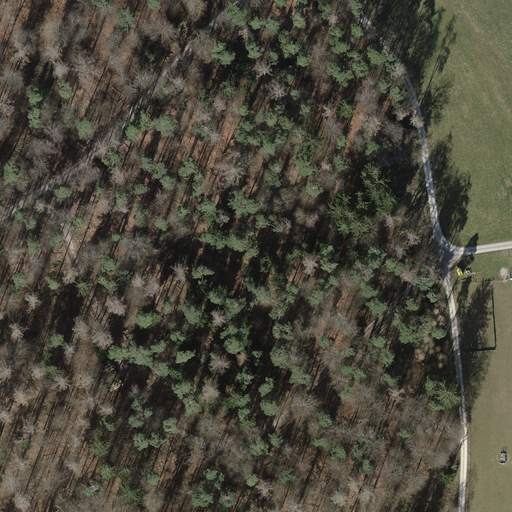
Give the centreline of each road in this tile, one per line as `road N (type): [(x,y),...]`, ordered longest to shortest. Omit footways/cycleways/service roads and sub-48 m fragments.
road 1 (track): [(511,247),(442,256),(281,418),(241,440),(201,440),(156,416),(65,237),(106,143)]
road 2 (track): [(460,511),(465,408),(414,100),(350,0)]
road 3 (track): [(242,0),(150,102),(0,226)]
